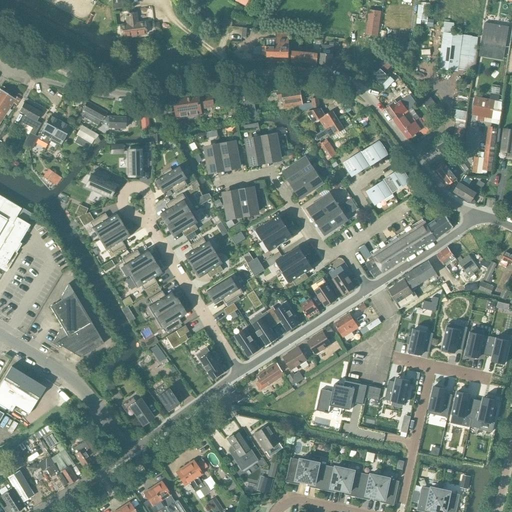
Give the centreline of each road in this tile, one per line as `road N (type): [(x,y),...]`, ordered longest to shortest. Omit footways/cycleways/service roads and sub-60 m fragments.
road 1 (residential): [(471,218),(343,79),(294,73),(127,94),(0,34)]
road 2 (residential): [(0,335),(75,380),(126,453)]
road 3 (residential): [(240,372),(148,224)]
road 4 (residential): [(342,246),(326,255),(268,172),(217,182)]
road 5 (residential): [(240,372),(370,290)]
road 6 (residential): [(126,453),(240,372)]
road 7 (residential): [(370,290),(471,218)]
